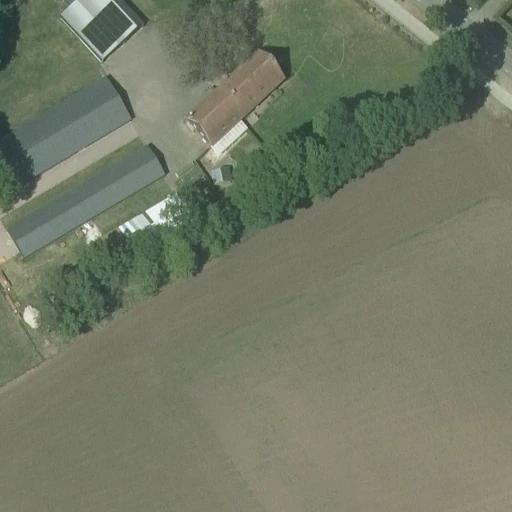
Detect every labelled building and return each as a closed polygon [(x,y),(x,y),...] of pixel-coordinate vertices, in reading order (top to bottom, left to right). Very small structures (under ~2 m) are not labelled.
[(57,0),(68,12),(61,19),(101,65),(141,29),(116,0),(57,0)] [(184,125),(208,151),(280,85),(256,58),(184,125)] [(0,143),(0,199),(129,123),(104,82),(0,143)] [(6,233),(22,261),(162,179),(142,144),(121,156),(125,162),(6,233)] [(226,172),(211,175),(214,188),(229,184),(226,172)] [(186,219),(192,216),(183,200),(177,204),(174,199),(88,250),(105,277),(191,226),(186,219)]
